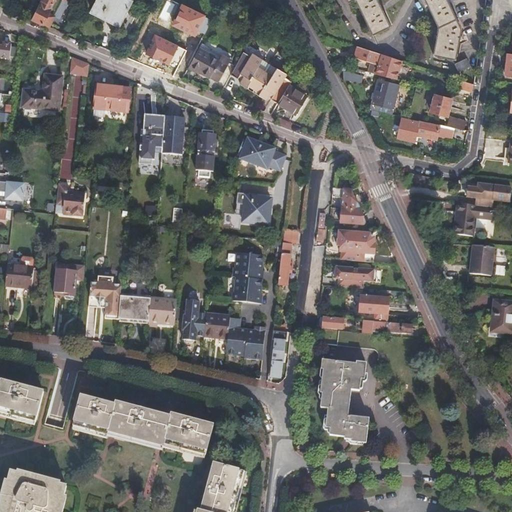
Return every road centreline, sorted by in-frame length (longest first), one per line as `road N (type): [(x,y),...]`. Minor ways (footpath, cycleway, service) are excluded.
road 1 (residential): [(0,19),(319,145)]
road 2 (residential): [(511,429),(449,338),(367,156)]
road 3 (residential): [(0,343),(115,359),(285,409)]
road 4 (residential): [(319,145),(294,387),(285,409)]
road 5 (residential): [(367,156),(456,169),(473,154),(497,8)]
road 6 (residential): [(511,475),(282,462)]
road 7 (residential): [(367,156),(288,0)]
